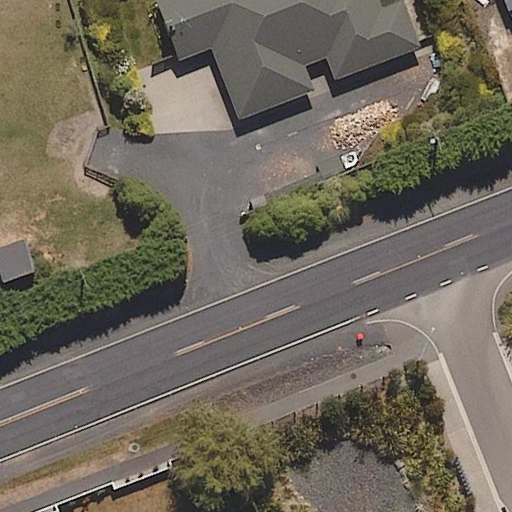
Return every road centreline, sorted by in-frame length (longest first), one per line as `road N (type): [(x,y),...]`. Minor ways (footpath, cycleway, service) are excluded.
road 1 (secondary): [(439,250),(0,424)]
road 2 (residential): [(511,453),(439,250)]
